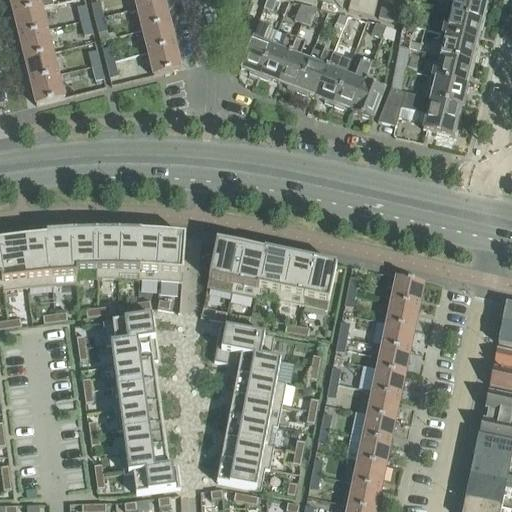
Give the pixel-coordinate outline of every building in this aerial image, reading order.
[(9,0),(13,17),(42,10),(53,7),(51,0),(9,0)] [(104,18),(99,0),(89,0),(95,21),(104,18)] [(164,3),(163,0),(133,0),(136,10),(164,3)] [(272,14),(276,2),(269,0),(268,0),(264,11),(272,14)] [(394,25),(400,4),(383,0),(378,20),(394,25)] [(485,13),(488,2),(480,0),(453,0),(450,16),(485,24),(487,14),(485,13)] [(373,20),(376,8),(351,1),(348,14),(373,20)] [(170,26),(164,3),(136,10),(142,33),(170,26)] [(89,22),(86,8),(77,10),(80,24),(89,22)] [(302,26),(309,10),(301,8),(294,23),(302,26)] [(48,32),(42,10),(13,17),(19,40),(48,32)] [(310,30),(317,12),(317,11),(309,10),(302,26),(310,30)] [(482,34),(485,24),(450,16),(445,37),(477,45),(480,34),(482,34)] [(109,41),(104,18),(95,21),(100,44),(109,41)] [(346,44),(356,22),(356,21),(348,19),(343,29),(339,41),(346,44)] [(93,37),(89,22),(80,24),(84,39),(93,37)] [(176,49),(170,26),(142,33),(148,56),(176,49)] [(262,46),(268,30),(257,26),(240,70),(250,74),(249,76),(259,80),(271,49),(262,46)] [(339,41),(343,29),(336,26),(331,38),(339,41)] [(382,41),(386,30),(379,27),(374,38),(382,41)] [(425,32),(403,27),(399,49),(409,51),(419,54),(425,32)] [(386,30),(382,40),(393,45),(395,34),(386,30)] [(53,55),(48,32),(19,40),(25,62),(53,55)] [(474,56),(477,45),(445,37),(440,58),(474,67),(477,56),(474,56)] [(278,85),(296,41),(286,38),(281,53),(271,49),(259,80),(268,84),(269,81),(278,85)] [(296,94),(308,64),(299,60),(305,45),(296,41),(278,85),(288,89),(287,91),(296,94)] [(181,72),(176,49),(148,56),(153,79),(181,72)] [(405,73),(409,51),(399,49),(395,70),(405,73)] [(111,50),(102,52),(106,66),(115,64),(111,50)] [(308,64),(296,94),(306,98),(306,96),(315,99),(332,55),(324,52),(322,56),(313,53),(308,64)] [(100,68),(97,53),(88,55),(92,70),(100,68)] [(59,78),(53,55),(25,62),(30,85),(59,78)] [(332,55),(315,99),(323,102),(322,104),(332,108),(344,78),(350,62),(342,59),(332,55)] [(472,77),(474,67),(440,58),(434,80),(467,87),(470,76),(472,77)] [(352,114),(370,70),(372,64),(363,61),(355,82),(344,78),(332,108),(341,112),(342,109),(352,114)] [(118,78),(115,64),(106,66),(110,81),(118,78)] [(104,82),(100,68),(92,70),(95,84),(104,82)] [(372,123),(384,92),(374,88),(379,74),(370,70),(352,114),(352,116),(372,123)] [(401,95),(405,73),(395,70),(391,92),(390,93),(401,95)] [(65,101),(59,78),(30,85),(36,108),(65,101)] [(462,110),(467,87),(434,80),(429,101),(429,102),(462,110)] [(398,121),(405,96),(401,95),(390,93),(378,125),(396,130),(398,121)] [(454,140),(462,110),(429,102),(429,101),(405,96),(398,121),(425,127),(423,133),(454,140)] [(97,235),(74,236),(76,274),(76,273),(96,273),(97,273),(97,235)] [(97,273),(96,273),(96,283),(119,283),(119,278),(118,278),(119,235),(98,235),(97,235),(97,273)] [(119,235),(118,278),(119,278),(138,278),(139,278),(141,236),(141,235),(120,235),(119,235)] [(74,236),(48,237),(52,289),(77,288),(76,273),(76,274),(74,236)] [(138,278),(138,283),(159,285),(163,237),(141,236),(139,278),(138,278)] [(28,239),(22,240),(28,292),(52,289),(48,237),(42,238),(41,240),(38,241),(33,242),(30,241),(29,240),(28,239)] [(163,237),(159,285),(182,286),(185,239),(163,237)] [(0,242),(0,266),(4,290),(2,290),(3,295),(28,292),(22,240),(16,241),(14,243),(12,244),(7,245),(4,245),(2,242),(0,242)] [(216,244),(206,291),(231,296),(241,250),(216,244)] [(241,250),(231,296),(256,302),(257,300),(255,299),(265,255),(264,254),(241,250)] [(265,255),(255,299),(257,300),(279,304),(289,258),(264,253),(264,254),(265,255)] [(289,258),(279,304),(302,309),(312,263),(289,258)] [(312,263),(302,309),(327,314),(336,268),(312,263)] [(358,281),(350,280),(347,294),(356,296),(358,281)] [(419,310),(424,286),(396,280),(391,304),(419,310)] [(353,311),(356,296),(347,294),(344,309),(353,311)] [(159,303),(157,311),(169,313),(171,305),(159,303)] [(150,304),(138,306),(139,314),(151,312),(150,304)] [(414,332),(419,310),(391,304),(386,327),(414,332)] [(138,306),(126,307),(127,315),(139,314),(138,306)] [(511,308),(506,307),(502,328),(511,329),(511,308)] [(110,310),(98,311),(99,319),(111,318),(110,310)] [(98,311),(86,313),(87,321),(99,319),(98,311)] [(215,314),(214,322),(226,324),(227,316),(215,314)] [(66,316),(54,317),(56,325),(68,324),(66,316)] [(54,317),(42,319),(44,327),(56,325),(54,317)] [(239,318),(237,326),(249,329),(250,321),(239,318)] [(152,319),(103,326),(106,349),(111,349),(111,348),(155,342),(154,335),(155,335),(153,323),(152,323),(152,319)] [(250,321),(249,329),(261,331),(262,323),(250,321)] [(20,322),(8,324),(9,332),(21,330),(20,322)] [(8,324),(0,324),(0,332),(9,332),(8,324)] [(350,327),(341,326),(338,341),(347,343),(350,327)] [(286,327),(284,335),(296,338),(298,329),(286,327)] [(410,355),(414,332),(386,327),(381,349),(410,355)] [(511,329),(502,328),(498,347),(511,349),(511,329)] [(298,329),(296,338),(308,340),(310,332),(298,329)] [(219,337),(216,352),(269,364),(270,362),(274,340),(221,330),(220,332),(221,332),(220,338),(219,337)] [(84,339),(76,340),(78,352),(86,351),(84,339)] [(344,356),(347,343),(338,341),(335,355),(344,356)] [(155,342),(111,348),(111,349),(113,369),(154,364),(154,365),(158,364),(157,361),(158,361),(156,348),(155,348),(155,342)] [(405,378),(410,355),(381,349),(377,372),(405,378)] [(511,353),(497,350),(493,370),(511,373),(511,353)] [(86,351),(78,352),(79,364),(88,363),(86,351)] [(216,352),(214,365),(239,370),(237,378),(276,387),(276,385),(280,364),(270,362),(269,364),(216,352)] [(313,358),(311,370),(319,372),(321,360),(313,358)] [(154,364),(113,369),(116,389),(116,390),(156,385),(155,379),(156,379),(154,365),(154,364)] [(365,369),(360,393),(372,395),(400,401),(405,378),(377,372),(365,369)] [(311,370),(308,382),(316,384),(319,372),(311,370)] [(511,373),(493,370),(489,390),(511,394),(511,373)] [(338,387),(340,373),(332,371),(329,385),(338,387)] [(236,381),(233,393),(235,394),(233,400),(282,410),(286,387),(276,385),(276,387),(237,378),(236,381)] [(90,382),(82,383),(84,395),(92,394),(90,382)] [(116,389),(111,390),(115,412),(159,406),(158,404),(159,404),(158,391),(157,391),(156,385),(116,390),(116,389)] [(335,402),(338,387),(329,385),(326,400),(335,402)] [(92,394),(84,395),(85,407),(93,406),(92,394)] [(511,398),(489,394),(485,412),(488,413),(487,417),(511,422),(511,398)] [(395,424),(400,401),(372,395),(367,418),(395,424)] [(231,406),(229,418),(229,421),(273,430),(273,428),(278,429),(282,410),(233,400),(232,406),(231,406)] [(310,402),(308,414),(316,415),(319,403),(310,402)] [(159,406),(115,412),(118,435),(122,434),(122,433),(161,428),(161,422),(162,422),(160,409),(159,409),(159,406)] [(308,414),(306,426),(314,427),(316,415),(308,414)] [(331,419),(323,417),(320,431),(328,434),(331,419)] [(511,422),(487,417),(486,422),(483,421),(479,440),(511,446),(511,422)] [(390,447),(395,424),(367,418),(362,441),(390,447)] [(226,436),(225,442),(269,450),(269,449),(273,430),(229,421),(229,423),(228,423),(225,436),(226,436)] [(96,425),(88,426),(89,438),(98,437),(96,425)] [(161,428),(122,433),(122,434),(125,454),(125,455),(164,449),(164,447),(165,447),(163,434),(162,434),(161,428)] [(326,448),(328,434),(320,431),(317,446),(326,448)] [(98,437),(89,438),(91,450),(99,449),(98,437)] [(511,446),(479,440),(474,461),(510,469),(511,460),(511,446)] [(386,470),(390,447),(362,441),(357,463),(386,470)] [(222,457),(221,463),(265,472),(265,473),(269,473),(274,450),(269,449),(269,450),(225,442),(224,448),(223,448),(221,457),(222,457)] [(297,443),(294,455),(302,457),(305,445),(297,443)] [(125,454),(120,454),(123,478),(133,476),(133,475),(167,471),(167,470),(167,464),(168,464),(166,455),(165,455),(164,449),(125,455),(125,454)] [(294,455),(292,467),(300,469),(302,457),(294,455)] [(511,478),(508,478),(510,469),(474,461),(470,481),(511,490),(511,478)] [(217,484),(217,485),(260,494),(265,473),(265,472),(221,463),(218,478),(219,479),(218,484),(217,484)] [(314,463),(311,477),(320,479),(323,465),(314,463)] [(381,492),(386,470),(357,463),(353,486),(381,492)] [(102,467),(94,469),(95,481),(103,479),(102,467)] [(167,471),(133,475),(133,476),(136,498),(180,492),(178,476),(177,476),(176,470),(177,470),(177,468),(167,470),(167,471)] [(8,469),(0,470),(2,482),(10,481),(8,469)] [(317,494),(320,479),(311,477),(308,492),(317,494)] [(103,479),(95,481),(97,493),(105,492),(103,479)] [(10,481),(2,482),(3,494),(12,493),(10,481)] [(511,500),(511,490),(470,481),(466,502),(502,510),(504,498),(511,500)] [(289,486),(286,498),(294,499),(297,487),(289,486)] [(361,511),(376,511),(381,492),(353,486),(348,509),(361,511)] [(222,493),(210,495),(211,503),(223,501),(222,493)] [(235,496),(233,504),(245,506),(246,498),(235,496)] [(246,498),(245,506),(257,509),(258,500),(246,498)] [(170,500),(158,502),(159,510),(171,508),(170,500)] [(501,511),(502,510),(466,502),(463,511),(501,511)] [(148,503),(136,505),(136,511),(145,511),(149,511),(148,503)]
